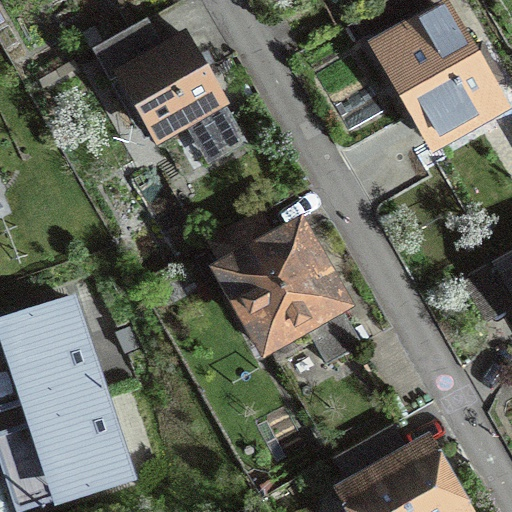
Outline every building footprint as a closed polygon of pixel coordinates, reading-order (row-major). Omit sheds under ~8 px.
[(486,72),(445,5),(365,58),(402,122),(486,72)] [(195,46),(122,87),(160,154),(233,113),(195,46)] [(368,329),(307,228),(219,281),(279,382),(368,329)] [(511,264),(489,277),(511,315),(511,264)] [(0,330),(0,416),(100,383),(74,306),(0,330)] [(33,511),(132,479),(100,383),(0,416),(0,450),(20,511),(33,511)] [(471,511),(430,449),(336,509),(338,511),(471,511)]
